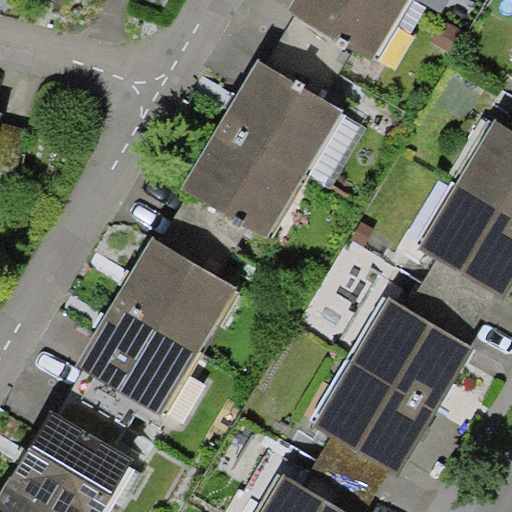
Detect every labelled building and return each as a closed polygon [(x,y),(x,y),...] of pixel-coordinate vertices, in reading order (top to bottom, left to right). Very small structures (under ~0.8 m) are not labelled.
[(414,0),(298,0),(294,8),(381,57),(414,0)] [(346,106),(260,56),(224,119),(310,169),(346,106)] [(511,126),(494,116),(457,178),(511,209),(511,126)] [(310,169),(224,119),(186,183),(273,233),(310,169)] [(511,282),(511,209),(457,178),(420,243),(507,292),(511,282)] [(239,285),(153,235),(116,299),(202,349),(239,285)] [(479,346),(393,296),(357,359),(443,408),(479,346)] [(202,349),(116,299),(78,365),(164,415),(202,349)] [(443,408),(357,359),(320,423),(406,473),(443,408)] [(106,511),(131,470),(45,420),(8,484),(56,511),(106,511)] [(353,511),(287,473),(264,511),(353,511)] [(56,511),(8,484),(0,497),(0,511),(56,511)]
